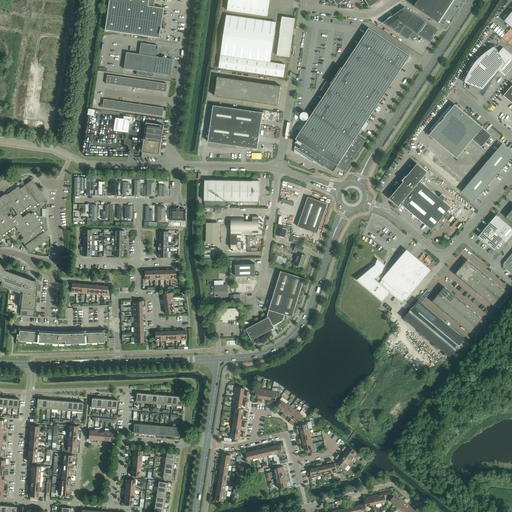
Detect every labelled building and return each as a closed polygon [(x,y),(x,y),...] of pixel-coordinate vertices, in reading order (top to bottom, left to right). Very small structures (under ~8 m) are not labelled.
[(108,0),(105,30),(159,38),(159,34),(162,33),(160,28),(163,8),(147,6),(148,0),(108,0)] [(228,0),(227,10),(241,12),(267,16),(269,0),(228,0)] [(417,0),(414,6),(439,22),(453,0),(417,0)] [(438,30),(413,13),(405,8),(382,23),(408,40),(409,37),(411,38),(414,38),(416,37),(417,37),(419,35),(430,43),(438,30)] [(226,15),(219,68),(283,77),(285,65),(270,62),(276,22),(226,15)] [(277,56),(289,57),(295,18),(283,17),(277,56)] [(296,142),(294,152),(324,168),(325,166),(333,171),(337,166),(338,167),(339,166),(345,170),(347,168),(347,167),(349,164),(350,165),(350,164),(349,164),(351,161),(352,161),(350,160),(352,157),(354,158),(354,157),(356,154),(356,155),(356,154),(358,151),(359,151),(358,151),(360,148),(361,148),(360,147),(362,144),(363,145),(363,144),(362,144),(364,141),(360,138),(359,139),(360,137),(357,135),(409,55),(368,28),(342,69),(338,66),(327,81),(332,84),(295,139),(297,140),(296,142)] [(136,75),(153,77),(153,73),(170,76),(172,59),(166,58),(164,56),(162,57),(156,57),(157,45),(140,43),(139,54),(126,52),(123,69),(136,71),(136,75)] [(468,78),(466,83),(465,82),(465,83),(483,90),(481,89),(497,70),(505,77),(511,68),(511,55),(503,47),(499,53),(495,47),(495,48),(491,51),(487,54),(483,57),(479,61),(476,65),(473,69),(470,73),(468,78)] [(511,85),(503,96),(511,103),(511,85)] [(213,105),(208,142),(257,149),(258,142),(263,112),(213,105)] [(491,135),(482,128),(463,111),(455,105),(429,135),(438,143),(459,160),(460,158),(458,156),(472,139),(482,147),(491,135)] [(115,118),(113,131),(128,133),(130,120),(115,118)] [(141,152),(158,155),(163,125),(145,123),(141,152)] [(511,152),(502,144),(462,191),(474,202),(511,156),(511,152)] [(400,203),(432,230),(451,207),(443,201),(446,198),(442,194),(439,197),(419,181),(427,172),(416,163),(402,180),(403,181),(389,197),(399,205),(400,203)] [(0,209),(0,241),(4,238),(2,236),(15,226),(23,238),(21,239),(25,245),(25,246),(30,252),(39,245),(49,239),(44,232),(40,227),(42,225),(33,213),(31,214),(29,213),(23,217),(20,213),(31,205),(33,208),(39,203),(39,204),(45,199),(39,189),(38,190),(32,180),(25,185),(20,189),(18,187),(6,195),(5,194),(0,197),(0,209)] [(134,180),(134,196),(140,196),(140,188),(142,188),(142,184),(140,184),(140,180),(134,180)] [(205,180),(204,201),(205,201),(205,206),(226,206),(227,202),(259,202),(260,181),(259,181),(212,180),(205,180)] [(147,181),(146,196),(155,196),(155,181),(150,181),(147,181)] [(309,197),(299,226),(319,233),(329,203),(309,197)] [(169,207),(169,219),(169,222),(178,223),(178,218),(181,218),(181,215),(178,215),(178,207),(177,207),(169,207)] [(502,232),(508,225),(496,215),(490,222),(502,232)] [(231,218),(231,235),(231,248),(233,248),(233,252),(237,252),(237,234),(259,234),(259,216),(253,216),(253,221),(244,221),(244,218),(231,218)] [(490,222),(484,229),(496,239),(499,236),(502,232),(490,222)] [(206,244),(220,244),(220,223),(206,223),(206,244)] [(502,232),(499,236),(503,239),(503,240),(506,242),(511,235),(511,228),(508,225),(502,232)] [(276,235),(285,238),(288,229),(279,227),(276,235)] [(478,236),(490,246),(496,239),(484,229),(478,236)] [(499,236),(496,239),(490,246),(495,250),(503,240),(503,239),(499,236)] [(299,251),(298,253),(302,254),(304,248),(296,245),(294,250),(299,251)] [(376,280),(375,279),(381,273),(385,265),(377,259),(374,267),(360,279),(383,299),(389,292),(402,303),(405,299),(406,300),(429,272),(405,252),(381,279),(379,283),(377,281),(378,281),(378,280),(377,280),(376,280)] [(302,267),(306,256),(302,254),(298,253),(294,264),(302,267)] [(467,271),(472,264),(467,260),(461,267),(467,271)] [(0,286),(1,285),(1,284),(22,292),(20,315),(34,317),(37,284),(36,283),(36,281),(4,270),(5,270),(0,264),(0,286)] [(235,264),(236,276),(255,276),(255,264),(235,264)] [(478,269),(472,264),(467,271),(472,276),(478,269)] [(467,271),(461,267),(455,274),(461,278),(467,271)] [(478,269),(472,276),(477,280),(483,273),(478,269)] [(268,317),(246,329),(252,340),(274,328),(273,326),(283,321),(285,315),(292,317),(304,278),(281,271),(269,310),(267,316),(268,317)] [(467,271),(461,278),(466,283),(472,276),(467,271)] [(483,273),(477,280),(483,285),(489,278),(483,273)] [(472,276),(466,283),(471,287),(477,280),(472,276)] [(489,278),(483,285),(488,289),(494,282),(489,278)] [(477,280),(471,287),(477,292),(483,285),(477,280)] [(494,282),(488,289),(493,294),(499,287),(494,282)] [(227,285),(214,286),(215,297),(228,296),(227,285)] [(483,285),(477,292),(482,296),(488,289),(483,285)] [(444,299),(450,292),(444,287),(438,294),(444,299)] [(499,287),(493,294),(499,299),(505,292),(499,287)] [(488,289),(482,296),(487,301),(493,294),(488,289)] [(455,296),(450,292),(444,299),(449,303),(455,296)] [(444,299),(438,294),(432,301),(438,306),(444,299)] [(493,294),(487,301),(493,306),(499,299),(493,294)] [(454,308),(460,301),(455,296),(449,303),(454,308)] [(444,299),(438,306),(443,310),(449,303),(444,299)] [(460,312),(466,305),(460,301),(454,308),(460,312)] [(449,303),(443,310),(448,315),(454,308),(449,303)] [(465,317),(471,310),(466,305),(460,312),(465,317)] [(460,345),(465,339),(464,338),(464,339),(424,306),(420,311),(460,345)] [(228,320),(239,320),(239,308),(216,309),(216,321),(224,320),(224,323),(228,323),(228,320)] [(454,308),(448,315),(454,319),(460,312),(454,308)] [(470,321),(476,314),(471,310),(465,317),(470,321)] [(455,351),(408,312),(403,318),(404,318),(450,356),(449,356),(450,357),(455,351)] [(460,312),(454,319),(459,324),(465,317),(460,312)] [(482,319),(476,314),(470,321),(476,326),(482,319)] [(465,317),(459,324),(465,328),(470,321),(465,317)] [(470,321),(465,328),(470,333),(476,326),(470,321)] [(58,331),(58,333),(19,331),(19,334),(17,334),(16,339),(18,339),(18,341),(57,344),(65,344),(104,342),(104,340),(106,340),(106,336),(104,336),(104,332),(65,334),(65,331),(58,331)] [(278,402),(276,405),(278,407),(277,407),(281,411),(287,404),(287,403),(288,401),(282,396),(281,399),(278,402)] [(287,404),(281,411),(285,414),(291,407),(287,404)] [(291,407),(285,414),(289,417),(295,410),(291,407)] [(289,417),(294,420),(299,413),(295,410),(289,417)] [(299,413),(294,420),(298,423),(303,416),(299,413)] [(300,428),(298,428),(299,431),(301,431),(309,429),(312,428),(311,422),(307,422),(307,424),(305,424),(299,426),(300,428)] [(276,445),(278,453),(283,452),(282,447),(284,446),(283,443),(276,445)] [(313,444),(304,446),(305,451),(310,450),(311,452),(314,451),(313,444)] [(347,451),(354,457),(357,452),(350,447),(347,451)] [(253,459),(251,450),(243,452),(244,456),(246,455),(248,460),(253,459)] [(344,455),(351,461),(354,457),(347,451),(344,455)] [(221,459),(230,461),(231,455),(225,455),(226,452),(222,452),(221,459)] [(341,459),(344,462),(348,465),(351,461),(344,455),(341,459)] [(348,465),(344,462),(341,459),(338,464),(345,469),(348,465)] [(317,477),(315,468),(310,469),(311,475),(309,475),(309,479),(317,477)] [(379,494),(381,503),(386,502),(385,496),(387,496),(386,493),(379,494)] [(394,504),(399,497),(393,493),(391,495),(393,497),(390,501),(394,504)] [(225,496),(216,495),(214,502),(218,503),(218,500),(224,501),(225,496)] [(398,508),(403,501),(399,497),(394,504),(398,508)] [(403,501),(398,508),(402,511),(408,504),(403,501)]
